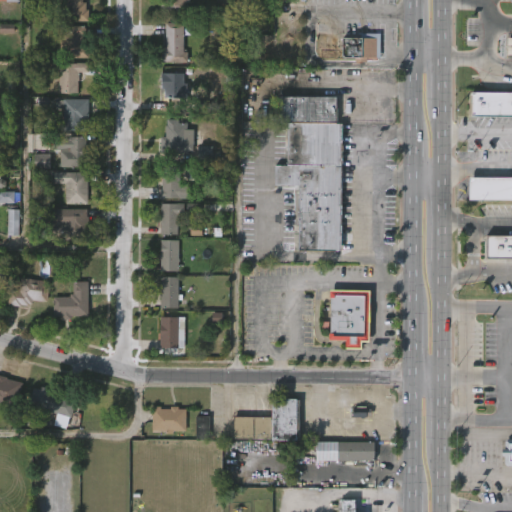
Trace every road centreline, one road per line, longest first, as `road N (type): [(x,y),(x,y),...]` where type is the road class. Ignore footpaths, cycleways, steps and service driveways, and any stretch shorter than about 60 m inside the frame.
road 1 (primary): [(412,0),(411,511)]
road 2 (residential): [(0,337),(127,372),(440,376)]
road 3 (residential): [(127,372),(125,0)]
